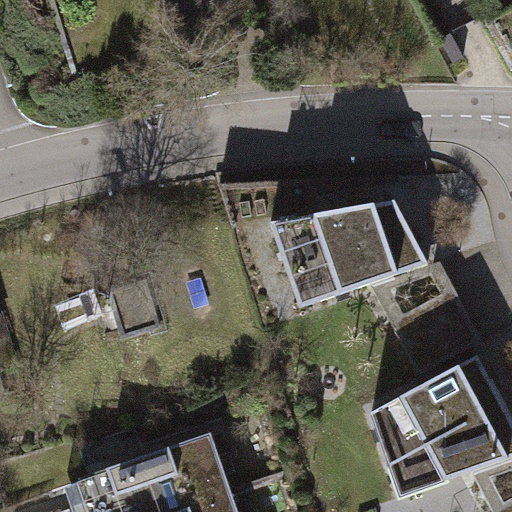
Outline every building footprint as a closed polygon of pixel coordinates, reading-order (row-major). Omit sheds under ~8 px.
[(174,0),(185,20),(199,13),(214,42),(263,17),(253,0),(174,0)] [(382,207),(251,232),(281,321),(363,302),(412,382),(479,353),(428,271),(416,276),(382,207)] [(0,371),(26,363),(0,282),(0,371)] [(511,511),(511,444),(461,370),(378,415),(403,458),(370,473),(385,511),(469,486),(481,511),(511,511)] [(200,445),(61,494),(67,511),(201,511),(221,505),(200,445)]
